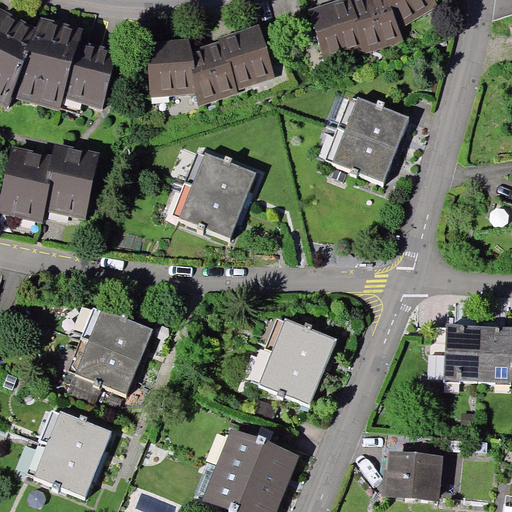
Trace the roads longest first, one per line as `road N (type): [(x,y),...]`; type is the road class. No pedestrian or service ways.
road 1 (residential): [(0,256),(152,281),(407,286)]
road 2 (residential): [(407,286),(477,0)]
road 3 (residential): [(311,511),(407,286)]
